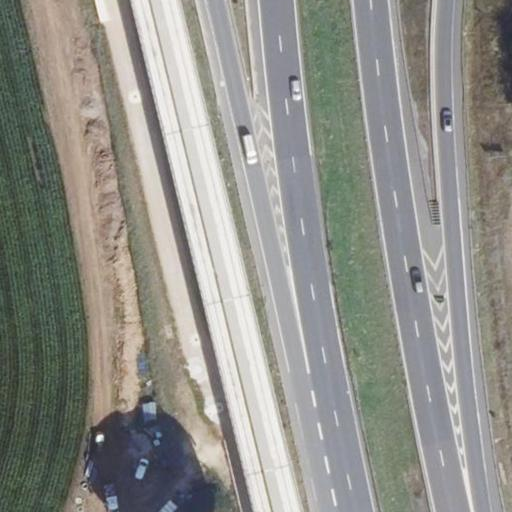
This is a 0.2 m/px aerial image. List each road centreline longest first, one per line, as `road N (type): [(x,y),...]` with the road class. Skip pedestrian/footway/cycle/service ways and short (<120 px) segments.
road 1 (trunk): [(441,511),(428,465),(372,0)]
road 2 (trunk): [(473,511),(446,323),(436,156),(443,0)]
road 3 (trunk): [(214,0),(295,352),(327,392)]
road 4 (trunk): [(275,0),(327,392)]
road 5 (track): [(160,511),(249,420)]
road 6 (trunk): [(327,392),(353,511)]
